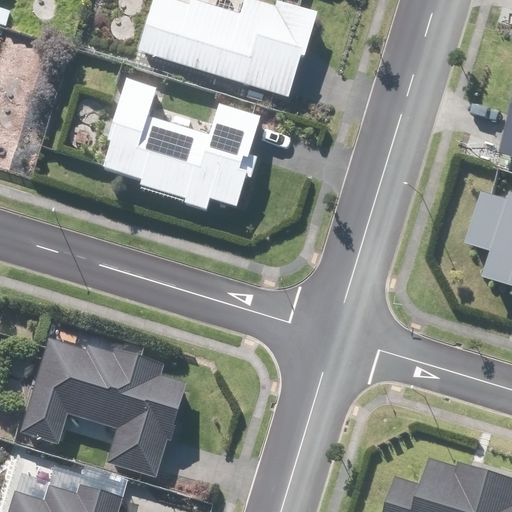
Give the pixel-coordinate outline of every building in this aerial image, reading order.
[(168,0),(155,0),(139,53),(288,99),(302,53),(305,54),(317,15),(277,2),(275,8),(248,0),(243,0),(239,17),(191,2),(189,7),(168,0)] [(156,90),(127,82),(108,144),(111,145),(104,170),(141,181),(139,187),(185,200),(184,205),(206,211),(210,201),(237,209),(263,119),(219,106),(210,136),(148,118),(156,90)] [(495,256),(488,279),(511,286),(511,200),(486,193),(469,248),(495,256)] [(86,352),(50,341),(20,434),(57,446),(68,414),(118,430),(107,463),(156,479),(187,385),(160,376),(163,366),(114,350),(112,355),(88,347),(86,352)] [(511,511),(511,477),(463,463),(462,468),(434,460),(427,485),(400,478),(389,511),(511,511)] [(16,493),(10,511),(118,511),(123,498),(80,485),(77,495),(49,486),(44,502),(16,493)]
